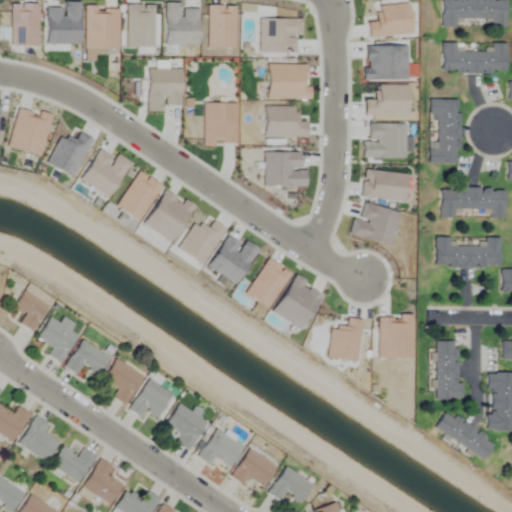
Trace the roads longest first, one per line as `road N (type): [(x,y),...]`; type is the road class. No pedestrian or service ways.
road 1 (residential): [(363,288),(76,98),(0,73)]
road 2 (residential): [(229,511),(0,356)]
road 3 (residential): [(326,0),(331,192),(310,252)]
